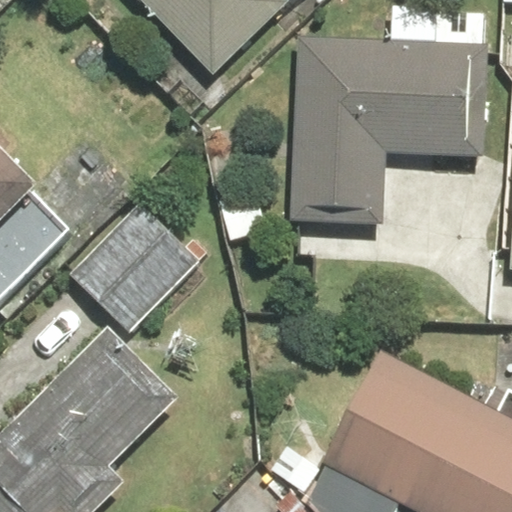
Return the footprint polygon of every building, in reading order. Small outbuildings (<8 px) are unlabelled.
[(146,0),(226,82),(302,9),(296,2),(299,0),(146,0)] [(500,52),(310,44),(303,227),(396,231),(399,160),(495,164),(500,52)] [(0,144),(0,292),(65,228),(28,191),(38,182),(0,144)] [(152,209),(81,280),(141,338),(211,267),(152,209)] [(123,334),(0,455),(0,506),(5,511),(116,511),(140,489),(125,473),(194,405),(123,334)] [(511,511),(511,419),(396,360),(338,470),(419,511),(511,511)] [(405,511),(335,477),(321,509),(324,511),(405,511)]
